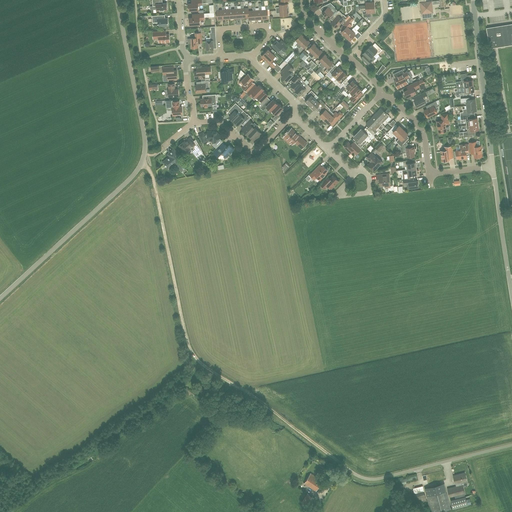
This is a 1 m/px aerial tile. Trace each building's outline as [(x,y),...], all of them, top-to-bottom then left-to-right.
[(161,0),(152,0),(153,6),(156,6),(156,11),(167,10),(167,3),(161,4),(161,0)] [(193,0),(191,0),(191,3),(188,4),(189,11),(199,10),(198,5),(202,5),(202,3),(201,0),(193,0)] [(359,9),(366,8),(374,8),(374,2),(365,3),(365,5),(358,6),(358,7),(355,7),(356,11),(359,11),(359,9)] [(422,14),(433,12),(431,2),(420,3),(422,14)] [(334,6),(333,6),(331,4),(329,6),(328,4),(323,7),(326,9),(322,14),(326,18),(327,16),(329,18),(334,13),(334,12),(337,9),(334,6)] [(374,8),(366,8),(366,14),(363,14),(363,18),(372,17),(371,14),(375,13),(374,8)] [(336,18),(333,21),(331,23),(337,28),(344,21),(341,18),(343,15),(339,11),(334,16),(336,18)] [(204,14),(198,14),(192,14),(192,18),(190,18),(190,25),(200,24),(200,20),(204,20),(204,18),(204,14)] [(161,19),(161,15),(152,16),(152,19),(153,19),(153,23),(158,22),(158,24),(160,24),(160,27),(167,26),(167,23),(168,23),(168,18),(161,19)] [(340,28),(342,31),(341,32),(345,36),(351,30),(349,28),(352,25),(350,23),(353,20),(355,18),(352,16),(351,17),(347,21),(340,28)] [(354,36),(358,39),(362,35),(357,30),(360,27),(357,25),(354,27),(351,30),(345,36),(350,40),(351,40),(354,36)] [(213,44),(216,44),(215,27),(211,27),(211,33),(210,33),(210,41),(206,41),(207,50),(213,50),(213,44)] [(511,28),(488,30),(491,47),(496,46),(511,39),(511,34),(511,33),(511,28)] [(169,34),(166,34),(166,31),(153,32),(153,39),(159,38),(159,42),(170,42),(169,34)] [(202,42),(201,33),(199,33),(195,33),(195,38),(191,38),(191,48),(194,48),(195,49),(196,48),(198,48),(198,44),(202,43),(202,42)] [(297,47),(305,39),(303,37),(303,36),(301,34),(296,40),(298,42),(291,49),(293,51),(297,47)] [(297,47),(299,49),(302,46),(304,48),(310,42),(308,40),(307,41),(305,39),(297,47)] [(277,41),(272,45),(278,51),(281,54),(284,52),(288,47),(284,43),(281,41),(279,43),(277,41)] [(310,56),(318,48),(315,46),(316,45),(314,43),(308,49),(310,51),(308,54),(310,56)] [(380,55),(378,54),(382,50),(375,43),(372,46),(371,45),(367,49),(376,58),(376,59),(380,55)] [(318,48),(310,56),(312,58),(314,55),(317,58),(322,52),(320,50),(318,48)] [(376,58),(367,49),(363,54),(364,55),(361,58),(368,65),(372,60),(373,61),(376,58)] [(278,73),(282,69),(272,59),(275,56),(268,50),(261,57),(278,73)] [(305,62),(309,56),(304,52),(300,58),(305,62)] [(321,67),(329,59),(326,57),(327,56),(325,54),(319,60),(321,62),(319,65),(321,67)] [(317,75),(325,66),(328,68),(334,62),(331,60),(331,61),(329,59),(321,67),(315,73),(317,75)] [(281,77),(283,79),(282,79),(285,82),(286,81),(286,82),(293,75),(291,73),(291,71),(293,69),(289,65),(281,73),(283,75),(281,77)] [(174,67),(163,67),(163,75),(167,75),(168,79),(177,79),(177,71),(174,71),(174,67)] [(195,72),(194,73),(194,75),(195,76),(195,78),(201,78),(201,81),(205,81),(205,74),(211,74),(210,67),(197,68),(197,72),(195,72)] [(336,78),(343,71),(338,67),(333,73),(330,70),(326,74),(331,79),(334,76),(336,78)] [(220,72),(221,78),(221,83),(228,83),(228,80),(232,79),(232,73),(234,73),(234,69),(230,69),(228,69),(228,68),(224,69),(224,72),(220,72)] [(409,77),(407,73),(406,74),(405,73),(404,73),(402,70),(393,74),(397,81),(394,82),(398,88),(412,81),(409,77)] [(340,88),(343,86),(345,84),(342,82),(348,76),(343,71),(336,78),(333,81),(340,88)] [(242,87),(247,92),(255,83),(252,81),(254,80),(253,79),(253,78),(252,77),(251,77),(248,74),(240,83),(243,86),(242,87)] [(461,87),(473,86),(473,80),(467,81),(466,74),(460,75),(461,83),(460,83),(461,87)] [(304,82),(299,77),(297,75),(292,80),(295,82),(291,86),(295,91),(304,82)] [(202,85),(197,85),(196,86),(196,88),(195,89),(195,91),(196,91),(196,92),(206,92),(206,87),(209,87),(209,81),(201,82),(202,85)] [(348,95),(357,85),(355,83),(356,82),(353,81),(346,88),(343,86),(340,88),(338,90),(341,93),(345,90),(346,91),(345,92),(348,95)] [(417,81),(411,85),(411,84),(406,86),(408,90),(404,92),(403,92),(405,95),(406,95),(407,98),(412,95),(412,96),(416,94),(416,93),(414,90),(420,87),(420,86),(417,81)] [(311,89),(307,85),(304,82),(295,91),(299,96),(303,92),(306,94),(311,89)] [(175,84),(168,84),(169,90),(168,90),(169,97),(179,96),(178,89),(175,89),(175,84)] [(254,100),(256,98),(264,90),(259,85),(258,87),(255,84),(251,88),(247,93),(252,97),(254,100)] [(357,85),(348,95),(350,93),(353,95),(350,99),(354,103),(363,94),(360,91),(361,90),(357,86),(357,85)] [(456,97),(461,97),(468,96),(467,95),(468,95),(468,92),(474,92),(473,86),(461,87),(465,87),(465,90),(462,91),(462,93),(456,93),(456,97)] [(260,108),(265,103),(267,101),(264,99),(268,95),(264,90),(256,98),(257,97),(261,102),(260,103),(263,106),(260,108)] [(305,102),(306,102),(305,103),(308,106),(309,105),(310,106),(316,99),(318,97),(312,91),(308,95),(310,97),(305,102)] [(425,92),(418,96),(420,99),(415,101),(414,102),(415,103),(414,103),(415,106),(416,106),(417,108),(426,103),(424,99),(427,98),(427,96),(425,92)] [(216,105),(216,102),(216,95),(208,95),(208,99),(201,99),(201,106),(204,106),(205,107),(207,107),(208,106),(216,105)] [(470,96),(468,96),(461,97),(462,103),(466,103),(467,106),(476,105),(475,98),(470,99),(470,96)] [(321,108),(325,104),(321,99),(318,102),(316,99),(310,106),(310,107),(313,110),(314,110),(318,106),(321,108)] [(172,108),(173,115),(177,115),(177,114),(182,114),(182,107),(179,107),(179,101),(173,102),(173,100),(166,101),(166,106),(172,106),(172,108)] [(271,111),(278,104),(278,103),(278,104),(273,100),(268,105),(265,103),(260,108),(263,111),(267,107),(271,111)] [(424,111),(424,112),(425,114),(426,114),(427,117),(437,113),(435,108),(439,106),(436,101),(430,104),(432,107),(424,111)] [(236,112),(240,108),(236,103),(231,108),(234,111),(234,112),(231,115),(229,117),(233,121),(240,115),(236,112)] [(278,104),(271,111),(272,110),(276,115),(273,118),(275,121),(280,116),(278,114),(283,108),(278,104)] [(324,120),(332,112),(329,110),(330,109),(325,104),(321,108),(324,111),(320,116),(324,120)] [(460,116),(470,115),(469,112),(476,111),(476,105),(467,106),(467,109),(463,109),(463,112),(460,113),(460,116)] [(377,112),(386,120),(389,116),(381,108),(377,112)] [(328,124),(329,123),(332,126),(343,115),(340,112),(336,115),(334,113),(334,114),(332,112),(324,120),(328,124)] [(382,124),(386,120),(377,112),(373,116),(382,124)] [(238,125),(240,123),(243,120),(244,120),(247,122),(251,117),(247,114),(243,118),(240,114),(240,115),(233,121),(234,121),(238,125)] [(446,132),(445,124),(449,124),(448,114),(441,115),(442,121),(437,122),(437,127),(438,127),(439,133),(446,132)] [(470,115),(460,116),(461,120),(466,120),(466,125),(478,124),(477,118),(471,119),(470,115)] [(382,124),(373,116),(370,120),(378,128),(380,130),(384,126),(382,124)] [(248,135),(255,128),(254,128),(252,126),(254,124),(250,120),(241,129),(248,135)] [(380,130),(378,128),(370,120),(366,124),(371,129),(369,131),(373,135),(374,136),(376,134),(374,132),(376,130),(378,132),(380,130)] [(478,124),(466,125),(467,135),(468,135),(473,135),(472,131),(479,130),(478,124)] [(396,138),(397,136),(404,130),(399,126),(394,131),(392,128),(387,133),(392,138),(394,136),(396,138)] [(255,128),(248,135),(249,135),(255,141),(262,134),(255,128)] [(292,144),(295,142),(302,149),(307,143),(292,129),(284,136),(292,144)] [(357,133),(367,142),(371,137),(373,138),(375,137),(374,136),(373,135),(369,131),(366,133),(361,129),(357,133)] [(399,138),(396,142),(398,144),(401,147),(403,145),(406,142),(403,139),(406,136),(408,134),(404,130),(397,136),(399,138)] [(221,137),(216,133),(217,132),(216,132),(215,132),(214,131),(213,131),(207,132),(207,133),(204,135),(203,133),(199,135),(203,143),(207,141),(207,140),(208,139),(208,140),(210,140),(211,141),(212,141),(213,141),(215,143),(218,146),(223,141),(220,137),(221,137)] [(365,144),(367,142),(357,133),(354,137),(358,141),(356,144),(362,150),(365,147),(363,146),(365,144)] [(199,155),(202,153),(203,152),(196,139),(193,142),(192,140),(190,138),(187,140),(185,142),(184,141),(179,146),(185,153),(190,149),(190,148),(192,147),(194,149),(199,155)] [(356,155),(361,150),(353,142),(351,145),(348,142),(348,143),(347,143),(345,144),(345,145),(344,147),(351,154),(353,151),(356,155)] [(384,146),(380,142),(375,148),(379,151),(384,146)] [(469,143),(470,149),(470,154),(474,154),(474,158),(482,157),(481,146),(476,147),(476,142),(469,143)] [(223,143),(213,153),(218,157),(221,154),(222,155),(223,155),(224,155),(224,154),(227,157),(229,155),(230,155),(231,155),(231,154),(232,153),(231,152),(234,150),(229,145),(227,147),(223,143)] [(408,144),(403,145),(401,147),(398,149),(400,151),(402,151),(402,153),(407,152),(407,157),(414,157),(414,152),(415,152),(414,147),(408,148),(408,144)] [(460,145),(460,146),(460,150),(456,150),(457,159),(460,158),(460,159),(467,159),(466,151),(468,150),(468,144),(460,145)] [(449,161),(449,159),(453,158),(453,153),(452,153),(451,147),(445,147),(445,151),(441,151),(442,161),(449,161)] [(181,171),(187,166),(174,150),(168,154),(170,157),(164,161),(164,162),(164,163),(164,164),(165,165),(166,166),(167,167),(168,168),(169,168),(175,163),(181,171)] [(374,171),(382,162),(376,157),(371,153),(367,158),(371,162),(368,165),(374,171)] [(407,169),(416,168),(415,163),(409,163),(408,160),(403,161),(404,167),(407,166),(407,169)] [(322,167),(320,165),(310,175),(315,180),(317,177),(320,180),(326,173),(325,173),(327,170),(323,166),(322,167)] [(404,179),(410,178),(411,178),(415,178),(415,175),(417,174),(416,168),(407,169),(402,170),(402,173),(404,173),(405,176),(403,176),(404,179)] [(380,186),(384,186),(384,189),(390,188),(389,174),(376,175),(377,181),(379,181),(380,186)] [(333,176),(330,179),(328,177),(321,185),(325,189),(328,186),(331,189),(338,181),(333,176)] [(415,178),(411,178),(410,178),(404,179),(403,179),(404,185),(407,185),(408,189),(418,187),(418,184),(419,183),(418,181),(418,180),(417,181),(417,180),(416,180),(416,178),(415,178)] [(448,489),(450,497),(464,493),(462,485),(461,482),(467,481),(465,473),(453,476),(455,484),(456,483),(456,486),(448,489)] [(316,491),(322,481),(311,474),(305,483),(316,491)] [(447,493),(428,497),(431,511),(438,511),(441,511),(446,511),(451,511),(447,493)] [(309,507),(315,499),(307,494),(301,502),(309,507)] [(465,497),(451,500),(453,508),(467,505),(465,497)]
